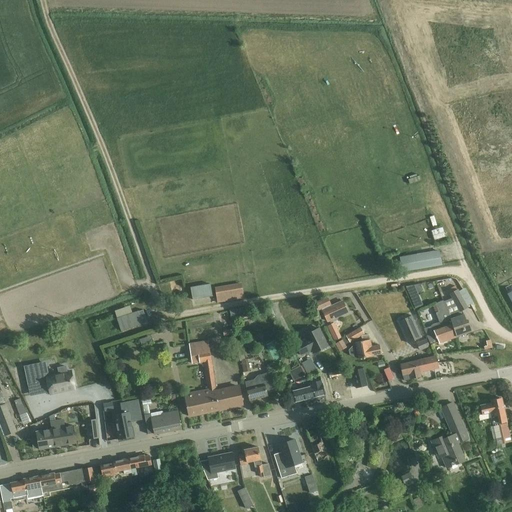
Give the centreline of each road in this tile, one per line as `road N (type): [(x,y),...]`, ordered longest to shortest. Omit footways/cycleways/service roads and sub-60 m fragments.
road 1 (residential): [(0,473),(510,372)]
road 2 (track): [(42,0),(153,290)]
